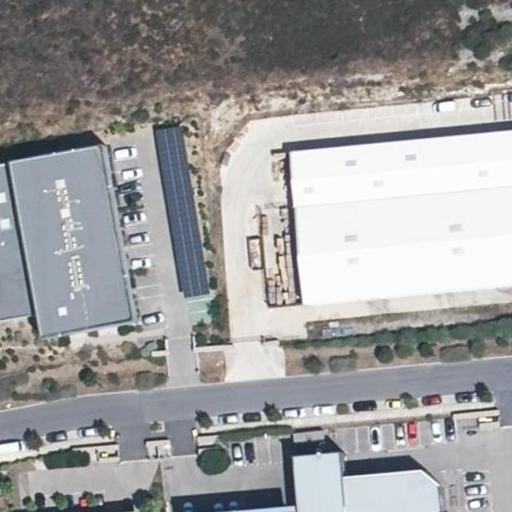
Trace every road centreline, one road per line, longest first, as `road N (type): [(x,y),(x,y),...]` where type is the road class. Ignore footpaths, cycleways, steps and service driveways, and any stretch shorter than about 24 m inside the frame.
road 1 (residential): [(511,373),(190,400),(0,427)]
road 2 (unknown): [(250,395),(248,204),(259,177),(277,164),(511,147)]
